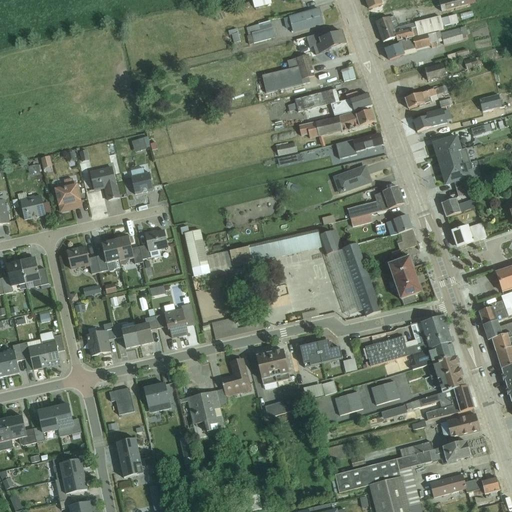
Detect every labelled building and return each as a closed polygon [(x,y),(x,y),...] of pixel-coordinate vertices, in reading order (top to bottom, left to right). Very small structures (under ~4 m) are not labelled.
[(270,0),(251,0),(254,9),(272,5),(270,0)] [(365,0),(369,10),(387,4),(385,0),(365,0)] [(449,0),(439,3),(442,13),(476,4),(474,0),(449,0)] [(284,20),(286,30),(291,28),(293,34),(324,26),(319,10),(284,20)] [(376,23),(383,44),(396,39),(397,42),(444,31),(443,27),(451,25),(449,18),(441,20),(440,17),(398,28),(394,17),(376,23)] [(270,23),(246,29),(248,37),(247,37),(249,46),(274,39),(270,23)] [(435,34),(438,44),(442,42),(444,47),(463,41),(462,38),(468,36),(465,28),(460,29),(441,34),(440,32),(435,34)] [(238,29),(228,32),(229,37),(232,36),(234,45),(241,43),(238,29)] [(328,52),(346,45),(342,33),(327,38),(326,34),(299,43),(301,51),(314,47),(316,46),(317,48),(326,46),(328,52)] [(438,44),(435,34),(428,36),(428,35),(399,43),(399,46),(386,51),(390,61),(405,56),(404,52),(415,49),(416,51),(431,47),(430,46),(431,45),(432,50),(438,48),(437,44),(438,44)] [(447,57),(448,61),(458,58),(458,59),(469,56),(468,51),(456,54),(457,54),(447,57)] [(292,84),(315,78),(309,56),(286,62),(292,84)] [(466,70),(479,66),(476,59),(464,63),(466,70)] [(443,65),(425,70),(428,82),(446,78),(443,65)] [(277,72),(258,72),(258,85),(277,84),(277,72)] [(422,85),(418,74),(399,81),(403,92),(422,85)] [(438,101),(439,101),(438,96),(445,94),(443,88),(405,100),(409,110),(418,107),(419,108),(425,107),(424,105),(431,102),(432,103),(439,101),(438,101)] [(339,103),(336,90),(295,101),(295,102),(287,104),(289,113),(297,111),(298,114),(304,113),(305,115),(311,114),(310,111),(312,110),(315,122),(332,118),(333,118),(372,107),(368,95),(339,103)] [(485,113),(504,107),(500,95),(481,100),(485,113)] [(441,109),(453,106),(451,100),(439,103),(441,109)] [(472,102),(451,109),(455,121),(476,114),(472,102)] [(427,118),(413,123),(417,133),(447,124),(443,110),(426,114),(427,118)] [(360,128),(375,123),(372,112),(356,116),(355,113),(339,118),(316,123),(316,124),(307,126),(310,139),(319,138),(342,133),(342,134),(344,133),(347,132),(347,133),(349,132),(349,131),(353,130),(353,131),(355,130),(355,129),(358,129),(360,129),(360,128)] [(490,125),(472,130),(474,137),(492,131),(490,125)] [(458,131),(461,140),(473,137),(471,128),(458,131)] [(355,153),(383,146),(381,135),(335,147),(337,156),(355,151),(355,153)] [(439,158),(462,151),(458,138),(434,145),(436,154),(438,154),(439,158)] [(144,139),(132,143),(135,153),(147,150),(144,139)] [(295,144),(276,147),(278,157),(297,153),(295,144)] [(440,159),(438,159),(442,172),(444,171),(444,173),(471,165),(465,150),(462,151),(439,158),(440,159)] [(80,153),(82,163),(89,161),(87,151),(80,153)] [(66,154),(68,163),(76,161),(74,153),(66,154)] [(116,173),(123,172),(118,153),(112,155),(116,173)] [(281,166),(305,160),(304,153),(279,158),(281,166)] [(369,172),(391,168),(389,156),(367,159),(369,172)] [(444,174),(442,174),(446,186),(448,185),(454,184),(456,189),(469,185),(468,180),(471,180),(468,172),(473,171),(471,165),(444,173),(444,174)] [(41,170),(40,166),(28,168),(29,176),(40,174),(39,171),(41,170)] [(112,168),(90,173),(94,192),(106,190),(108,202),(119,199),(112,168)] [(365,168),(333,180),(339,195),(371,183),(365,168)] [(154,192),(149,174),(131,178),(135,196),(154,192)] [(75,182),(73,183),(72,179),(64,181),(65,187),(56,189),(61,213),(68,211),(69,210),(69,209),(81,206),(75,182)] [(290,192),(297,194),(300,187),(293,184),(290,192)] [(472,193),(469,185),(456,189),(458,198),(472,193)] [(388,211),(404,205),(398,188),(375,197),(377,203),(357,207),(358,213),(350,215),(351,220),(371,215),(382,212),(388,211)] [(18,195),(19,203),(21,202),(25,221),(45,216),(43,205),(41,196),(35,198),(34,197),(27,198),(26,194),(18,195)] [(476,209),(474,201),(459,206),(457,200),(442,205),(447,219),(476,209)] [(4,201),(0,202),(0,226),(9,225),(4,201)] [(92,203),(92,214),(107,213),(107,202),(92,203)] [(49,203),(43,205),(45,216),(52,215),(49,203)] [(373,224),(371,215),(351,220),(353,229),(373,224)] [(334,216),(322,219),(324,226),(335,223),(334,216)] [(395,227),(383,230),(385,238),(400,235),(413,231),(410,222),(408,217),(393,222),(395,227)] [(344,254),(364,312),(366,318),(381,313),(358,245),(343,250),(334,224),(329,225),(331,233),(320,237),(318,231),(249,247),(249,248),(230,252),(206,257),(200,231),(189,234),(188,228),(181,229),(182,236),(184,235),(194,278),(196,277),(197,280),(199,291),(219,287),(217,275),(209,277),(208,274),(210,274),(210,273),(215,272),(233,268),(233,269),(323,249),(326,257),(327,257),(328,256),(329,258),(344,254)] [(459,248),(487,239),(482,224),(469,229),(469,228),(452,233),(456,247),(459,248)] [(401,252),(418,246),(413,231),(400,235),(403,243),(397,245),(400,251),(391,254),(394,261),(387,264),(388,267),(389,267),(401,301),(418,295),(422,294),(413,270),(414,269),(410,259),(409,257),(403,259),(401,252)] [(139,248),(142,261),(151,259),(150,253),(169,249),(164,232),(156,234),(155,232),(145,235),(147,246),(139,248)] [(142,261),(139,248),(132,250),(129,238),(115,241),(121,267),(127,266),(129,261),(134,260),(135,265),(143,264),(142,261)] [(120,267),(121,267),(115,241),(107,243),(107,244),(102,246),(104,256),(97,258),(100,273),(108,272),(110,273),(113,272),(115,270),(120,268),(120,267)] [(100,273),(97,258),(89,260),(86,248),(67,253),(71,270),(84,267),(85,269),(90,268),(91,275),(100,273)] [(328,256),(327,257),(348,318),(364,312),(344,254),(329,258),(328,256)] [(34,283),(35,289),(41,287),(49,285),(45,270),(38,271),(35,260),(21,263),(26,285),(34,283)] [(12,288),(26,285),(21,263),(6,266),(9,278),(1,280),(5,295),(13,293),(12,288)] [(511,268),(497,274),(496,274),(496,275),(502,292),(502,293),(511,289),(511,268)] [(115,285),(105,287),(107,296),(117,294),(115,285)] [(93,288),(94,295),(101,293),(100,287),(93,288)] [(164,287),(150,290),(152,298),(166,295),(164,287)] [(498,322),(511,316),(511,293),(503,297),(505,301),(491,306),(492,309),(479,313),(483,327),(498,322)] [(135,295),(129,297),(130,305),(137,304),(135,295)] [(419,297),(418,295),(401,301),(404,307),(417,303),(415,298),(419,297)] [(110,300),(112,308),(119,307),(117,298),(110,300)] [(81,303),(76,304),(77,307),(75,307),(76,314),(86,312),(84,305),(82,306),(81,303)] [(190,305),(181,308),(182,311),(183,310),(187,328),(195,326),(190,305)] [(12,317),(18,316),(17,308),(10,309),(11,315),(12,315),(12,317)] [(299,309),(287,312),(289,324),(302,321),(299,309)] [(318,309),(302,313),(303,321),(320,317),(318,309)] [(158,330),(155,318),(154,310),(148,311),(150,319),(145,320),(146,326),(135,328),(140,347),(153,344),(151,332),(158,330)] [(155,318),(158,330),(167,328),(168,332),(170,332),(172,339),(189,335),(187,328),(183,310),(182,311),(173,313),(166,314),(164,314),(164,316),(155,318)] [(49,312),(39,314),(41,325),(51,323),(49,312)] [(451,344),(443,317),(410,326),(414,342),(405,344),(403,337),(365,348),(369,363),(366,364),(367,369),(413,356),(451,344)] [(235,318),(212,324),(215,341),(257,331),(267,329),(266,323),(238,330),(235,318)] [(492,341),(511,333),(511,323),(500,328),(498,322),(483,327),(489,342),(492,341)] [(140,347),(135,328),(134,323),(121,326),(113,327),(116,340),(123,338),(126,350),(140,347)] [(116,340),(113,327),(112,324),(103,326),(105,332),(87,336),(92,358),(110,353),(108,342),(116,340)] [(496,353),(511,348),(511,333),(492,341),(496,353)] [(61,336),(54,338),(53,334),(41,337),(41,341),(47,368),(61,365),(58,353),(65,352),(61,336)] [(47,368),(41,341),(20,345),(24,361),(25,361),(31,360),(33,371),(47,368)] [(317,344),(322,365),(343,361),(340,348),(336,349),(328,342),(317,344)] [(322,365),(317,344),(300,348),(305,370),(322,365)] [(413,371),(427,367),(456,358),(451,344),(413,356),(416,367),(412,368),(413,371)] [(17,363),(24,361),(20,345),(13,347),(14,352),(1,355),(6,378),(20,374),(17,363)] [(502,370),(511,367),(511,348),(496,353),(502,370)] [(256,358),(263,386),(290,380),(284,351),(256,358)] [(347,373),(359,370),(356,358),(345,360),(347,373)] [(456,358),(427,367),(434,389),(440,387),(443,386),(443,387),(441,388),(441,391),(442,392),(448,391),(449,392),(458,390),(465,388),(464,384),(463,380),(456,358)] [(31,360),(25,361),(28,372),(33,371),(31,360)] [(216,392),(221,409),(230,407),(227,398),(250,392),(242,361),(232,364),(235,376),(221,380),(224,390),(216,392)] [(511,367),(502,370),(502,373),(503,373),(507,386),(506,386),(507,387),(508,389),(509,392),(510,395),(511,401),(511,367)] [(334,382),(322,386),(325,397),(337,394),(334,382)] [(395,384),(371,390),(376,407),(400,400),(395,384)] [(149,411),(170,406),(166,386),(144,390),(149,411)] [(474,410),(468,387),(458,390),(382,414),(384,421),(408,414),(407,411),(412,409),(413,411),(440,403),(442,410),(426,414),(428,421),(461,413),(474,410)] [(129,389),(109,394),(112,403),(116,402),(119,417),(135,413),(129,389)] [(219,430),(225,429),(221,409),(216,392),(210,394),(211,396),(219,430)] [(200,396),(179,401),(180,405),(188,403),(194,426),(204,423),(207,434),(219,432),(219,430),(211,396),(210,394),(200,396)] [(358,394),(335,400),(340,417),(363,410),(358,394)] [(268,419),(303,410),(300,398),(265,408),(268,419)] [(73,421),(69,406),(53,409),(58,432),(60,439),(82,434),(78,420),(73,421)] [(170,406),(149,411),(150,414),(171,409),(170,406)] [(34,430),(36,444),(45,442),(44,435),(58,432),(53,409),(45,411),(46,412),(38,414),(41,429),(34,430)] [(444,437),(446,438),(450,437),(451,440),(480,433),(476,416),(441,425),(444,437)] [(26,432),(23,418),(13,420),(13,419),(7,420),(12,442),(19,440),(21,445),(23,447),(36,444),(34,430),(26,432)] [(7,420),(0,421),(0,452),(13,450),(12,442),(7,420)] [(413,432),(427,429),(424,423),(412,426),(413,432)] [(189,438),(180,440),(188,474),(194,472),(192,465),(195,464),(189,438)] [(120,462),(140,458),(136,440),(117,444),(120,462)] [(331,463),(356,457),(353,443),(328,450),(331,463)] [(434,451),(402,459),(335,476),(335,478),(331,479),(335,494),(339,493),(339,495),(369,487),(375,511),(410,511),(410,509),(421,506),(411,469),(441,461),(443,466),(447,465),(447,467),(458,464),(458,462),(470,457),(467,443),(434,451)] [(402,459),(434,451),(431,443),(400,451),(402,459)] [(58,481),(85,476),(84,475),(83,469),(82,469),(80,461),(69,464),(67,458),(53,461),(54,467),(59,467),(60,474),(56,475),(58,481)] [(140,458),(120,462),(124,480),(144,476),(140,458)] [(353,468),(366,465),(364,458),(351,462),(353,468)] [(152,459),(145,461),(146,467),(147,467),(149,474),(155,473),(152,459)] [(6,472),(0,473),(0,476),(7,491),(9,491),(13,489),(10,480),(8,480),(6,472)] [(85,476),(58,481),(55,482),(60,503),(71,500),(70,495),(87,492),(86,485),(85,476)] [(466,490),(465,484),(463,476),(430,485),(434,499),(466,490)] [(465,484),(466,490),(467,494),(468,494),(483,490),(485,495),(485,496),(500,492),(496,478),(482,482),(482,479),(465,484)] [(483,490),(468,494),(469,499),(485,495),(483,490)] [(262,511),(258,491),(244,494),(246,511),(262,511)] [(337,503),(352,499),(351,495),(336,498),(337,503)] [(479,509),(497,504),(495,496),(477,501),(479,509)] [(17,497),(10,500),(15,511),(17,511),(23,510),(17,497)] [(367,498),(360,499),(362,509),(369,508),(367,498)] [(71,500),(60,503),(62,511),(69,510),(69,511),(92,511),(90,503),(73,507),(72,501),(71,500)]
